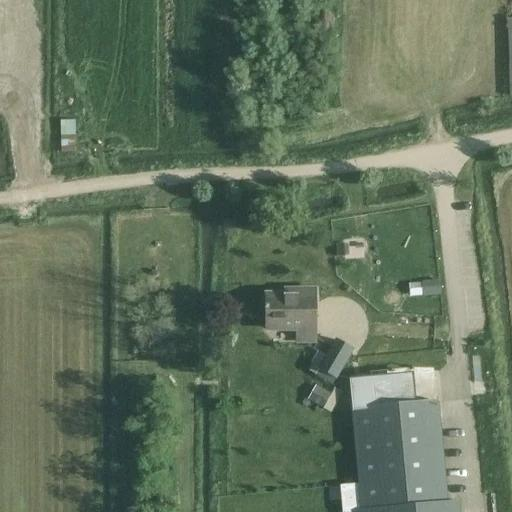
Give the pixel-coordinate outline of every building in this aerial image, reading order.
[(61,153),(75,153),(75,132),(68,132),(68,136),(61,136),(61,153)] [(445,294),(445,280),(411,281),(412,296),(445,294)] [(298,329),(298,343),(315,343),(315,293),(291,293),(291,297),(267,298),(267,310),(262,310),(262,323),(267,324),(267,329),(298,329)] [(417,353),(435,351),(432,329),(414,332),(417,353)] [(329,391),(354,349),(336,339),(325,357),(318,352),(312,362),(310,372),(315,375),(315,376),(319,379),(307,399),(332,414),(341,398),(329,391)] [(460,511),(459,502),(447,504),(433,367),(412,368),(369,372),(349,376),(359,484),(340,486),(342,511),(460,511)]
